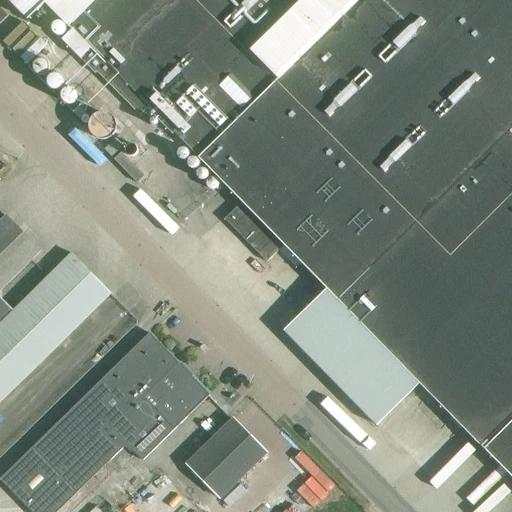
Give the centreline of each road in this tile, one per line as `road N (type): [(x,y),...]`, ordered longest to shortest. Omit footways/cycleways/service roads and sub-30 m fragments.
road 1 (unclassified): [(397,511),(0,104)]
road 2 (unknown): [(183,292),(0,468)]
